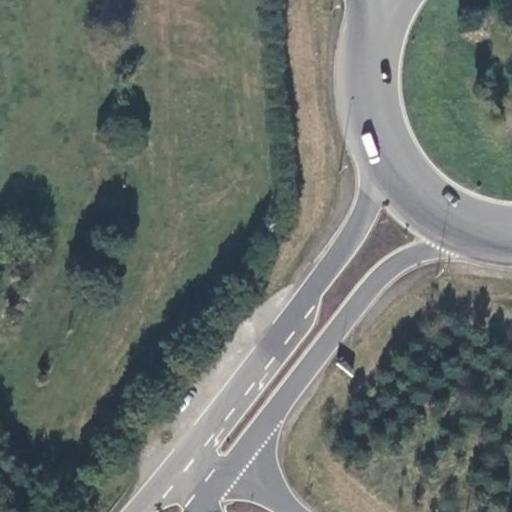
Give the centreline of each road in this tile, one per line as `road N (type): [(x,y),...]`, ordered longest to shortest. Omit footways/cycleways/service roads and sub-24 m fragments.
road 1 (tertiary): [(370,157),(349,238),(177,467)]
road 2 (tertiary): [(229,472),(384,275),(411,255),(460,240)]
road 3 (primary): [(368,2),(351,80),(370,157)]
road 4 (primary): [(370,157),(407,206),(460,240)]
